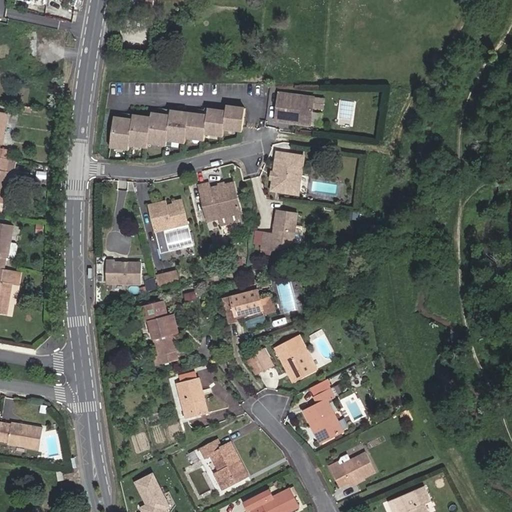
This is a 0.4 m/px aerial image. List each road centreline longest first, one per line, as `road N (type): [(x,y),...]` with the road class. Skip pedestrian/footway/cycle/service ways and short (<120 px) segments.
road 1 (residential): [(76,167),(153,172),(277,136),(374,149)]
road 2 (tertiary): [(76,167),(78,361)]
road 3 (tertiary): [(101,0),(76,167)]
road 4 (tertiary): [(82,392),(103,511)]
